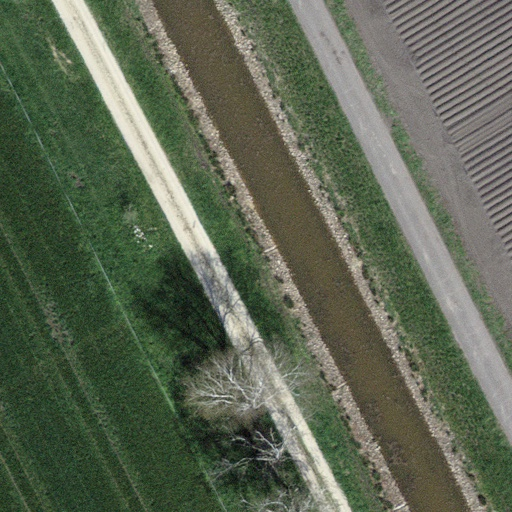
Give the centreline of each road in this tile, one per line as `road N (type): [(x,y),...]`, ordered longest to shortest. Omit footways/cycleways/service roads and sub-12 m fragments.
road 1 (track): [(330,511),(68,0)]
road 2 (track): [(511,405),(306,0)]
